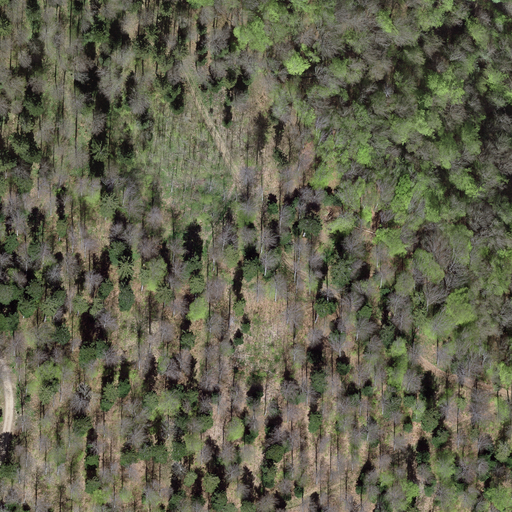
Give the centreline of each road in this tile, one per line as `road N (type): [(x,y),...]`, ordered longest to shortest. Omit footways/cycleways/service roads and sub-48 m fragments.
road 1 (track): [(62,0),(65,147),(7,279),(5,374)]
road 2 (track): [(508,395),(439,443),(270,511)]
